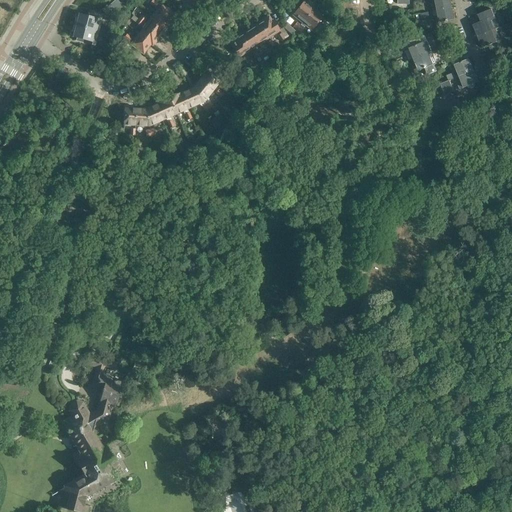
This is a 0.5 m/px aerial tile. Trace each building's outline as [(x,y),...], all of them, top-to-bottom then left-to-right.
[(115,16),(124,8),(116,0),(114,0),(107,7),(115,16)] [(431,0),(434,11),(452,7),(451,0),(431,0)] [(294,15),(303,22),(313,9),(304,2),(294,15)] [(153,15),(164,24),(172,14),(161,6),(153,15)] [(452,7),(434,11),(432,12),(433,16),(438,15),(439,22),(455,19),(452,7)] [(313,9),(303,22),(312,29),(322,16),(313,9)] [(131,13),(139,19),(141,15),(134,10),(131,13)] [(101,20),(79,14),(78,15),(80,16),(79,18),(77,19),(76,18),(74,25),(98,31),(101,20)] [(478,14),(470,17),(472,23),(480,21),(478,14)] [(139,34),(150,43),(151,42),(152,43),(159,34),(146,24),(144,23),(139,19),(134,15),(131,18),(141,26),(143,28),(139,34)] [(146,24),(159,34),(166,25),(164,24),(153,15),(146,24)] [(259,24),(267,37),(279,30),(273,21),(271,22),(268,17),(259,24)] [(474,24),(478,35),(492,30),(488,18),(474,24)] [(250,29),(258,43),(267,37),(259,24),(250,29)] [(98,31),(74,25),(73,31),(74,32),(75,33),(75,36),(73,35),(73,36),(79,38),(78,41),(95,46),(98,31)] [(289,36),(283,28),(279,30),(281,33),(277,36),(280,42),(289,36)] [(241,35),(249,49),(258,43),(250,29),(241,35)] [(492,30),(478,35),(483,47),(489,45),(491,50),(502,45),(500,38),(498,33),(494,34),(492,30)] [(150,43),(139,34),(131,44),(129,42),(132,38),(127,34),(121,43),(128,49),(132,44),(143,53),(150,43)] [(249,49),(241,35),(232,41),(235,46),(233,47),(239,56),(234,59),(239,68),(249,63),(243,53),(249,49)] [(275,46),(271,40),(267,43),(270,49),(275,46)] [(409,48),(414,59),(432,51),(430,47),(427,49),(424,42),(409,48)] [(436,45),(438,50),(445,47),(443,42),(436,45)] [(251,53),(255,58),(259,55),(256,50),(251,53)] [(432,51),(414,59),(419,70),(424,68),(427,75),(437,71),(434,64),(437,63),(432,51)] [(455,64),(459,75),(474,69),(469,58),(462,61),(461,56),(451,60),(453,65),(455,64)] [(455,77),(456,78),(460,89),(467,86),(468,87),(470,88),(474,86),(475,84),(475,83),(478,81),(474,69),(459,75),(459,76),(455,77)] [(200,80),(211,90),(219,81),(207,71),(200,80)] [(456,78),(455,77),(454,73),(446,76),(448,80),(448,81),(450,80),(456,78)] [(193,88),(210,110),(215,116),(219,113),(214,107),(210,101),(208,95),(211,90),(200,80),(193,88)] [(448,81),(448,80),(440,83),(445,94),(454,91),(450,80),(448,81)] [(193,88),(181,94),(187,108),(198,103),(203,107),(207,112),(210,110),(193,88)] [(218,89),(215,93),(220,98),(224,94),(218,89)] [(181,94),(169,99),(175,114),(183,110),(187,120),(192,118),(190,112),(189,112),(187,108),(181,94)] [(169,99),(159,104),(166,118),(167,122),(170,128),(171,130),(176,128),(175,126),(172,120),(170,116),(175,114),(169,99)] [(71,109),(65,103),(58,109),(65,116),(71,109)] [(147,109),(149,125),(166,118),(159,104),(147,109)] [(136,125),(136,109),(124,108),(123,124),(131,124),(131,128),(130,139),(135,140),(136,129),(136,125)] [(136,125),(149,125),(147,109),(146,109),(136,109),(136,125)] [(229,118),(222,111),(217,116),(224,123),(229,118)] [(223,124),(216,117),(210,122),(216,130),(223,124)] [(93,127),(108,135),(110,130),(111,130),(113,126),(108,124),(108,125),(96,120),(93,127)] [(142,148),(134,148),(134,154),(142,157),(142,148)] [(77,401),(71,404),(70,410),(73,415),(63,421),(80,450),(73,454),(85,475),(60,489),(69,503),(67,509),(80,511),(87,511),(89,506),(84,504),(86,494),(123,473),(109,449),(122,441),(118,433),(100,444),(93,432),(94,425),(108,418),(111,405),(115,406),(122,382),(112,380),(113,377),(107,376),(103,374),(105,366),(115,369),(116,362),(88,355),(86,365),(95,367),(91,387),(103,390),(98,410),(89,415),(82,403),(77,401)] [(131,378),(140,380),(145,360),(136,358),(131,378)]
